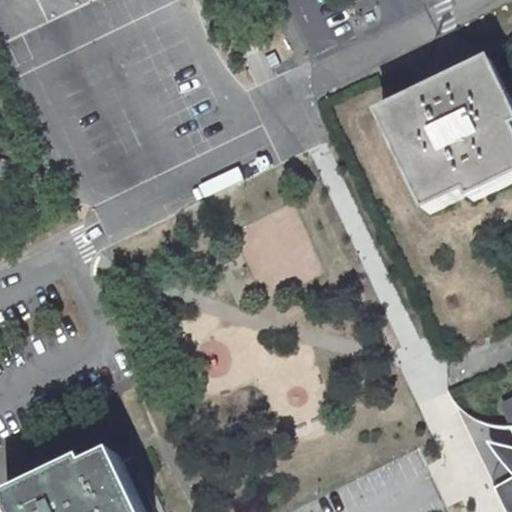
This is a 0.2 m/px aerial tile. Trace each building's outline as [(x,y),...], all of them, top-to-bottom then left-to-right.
[(13,0),(22,18),(43,19),(85,0),(13,0)] [(511,102),(495,69),(394,119),(439,215),(479,197),(481,202),(511,186),(511,102)] [(511,388),(500,394),(511,423),(511,440),(491,435),(497,446),(505,458),(511,464),(511,388)] [(152,511),(127,457),(99,471),(94,461),(48,483),(61,511),(152,511)] [(511,511),(511,474),(497,482),(509,511),(511,511)] [(61,511),(48,483),(13,500),(18,511),(61,511)]
